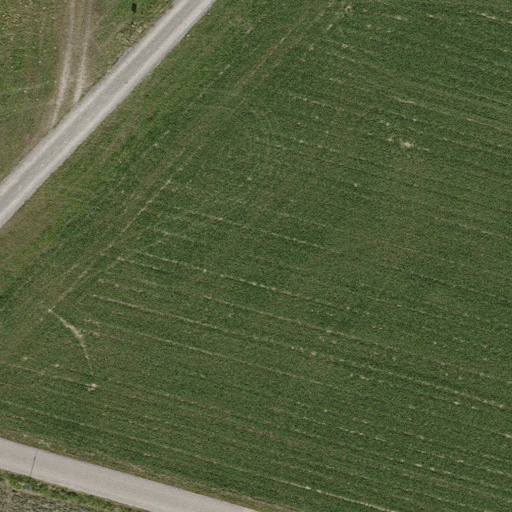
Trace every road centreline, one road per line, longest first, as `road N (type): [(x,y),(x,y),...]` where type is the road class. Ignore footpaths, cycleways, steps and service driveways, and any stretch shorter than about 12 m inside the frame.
road 1 (track): [(0,185),(177,0)]
road 2 (track): [(0,456),(198,511)]
